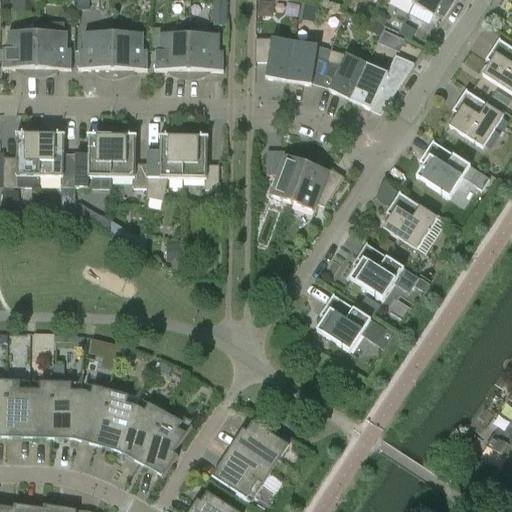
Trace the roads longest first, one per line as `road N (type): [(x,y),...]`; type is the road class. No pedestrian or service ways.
road 1 (residential): [(385,149),(313,118),(248,109),(0,103)]
road 2 (residential): [(283,300),(385,149)]
road 3 (residential): [(385,149),(482,0)]
road 4 (residential): [(138,511),(105,489),(54,476),(0,475)]
road 5 (residential): [(233,404),(159,511)]
